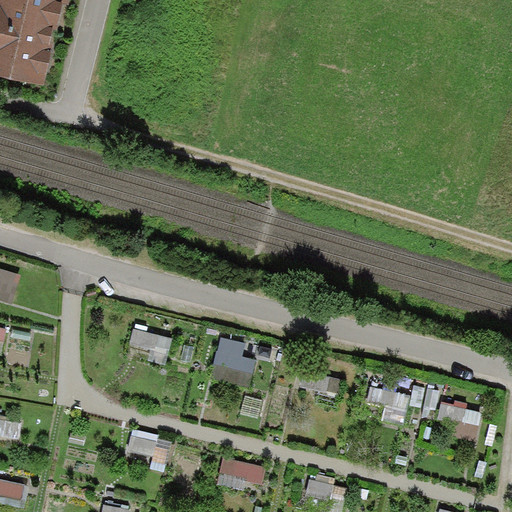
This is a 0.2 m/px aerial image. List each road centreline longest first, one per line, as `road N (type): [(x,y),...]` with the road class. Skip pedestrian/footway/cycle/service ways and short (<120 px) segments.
road 1 (track): [(72,119),(511,249)]
road 2 (residential): [(72,119),(100,0)]
